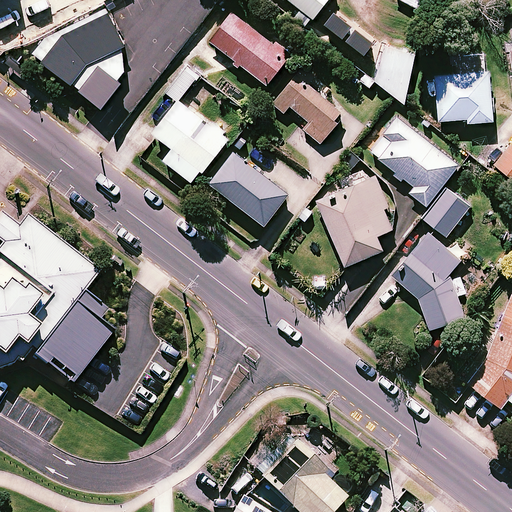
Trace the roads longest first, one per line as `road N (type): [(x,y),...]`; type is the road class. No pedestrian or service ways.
road 1 (residential): [(0,431),(67,471),(104,478),(162,464),(205,425),(272,324)]
road 2 (tertiary): [(0,112),(272,324)]
road 3 (tertiary): [(272,324),(511,510)]
road 4 (unknown): [(163,240),(136,341),(105,389)]
